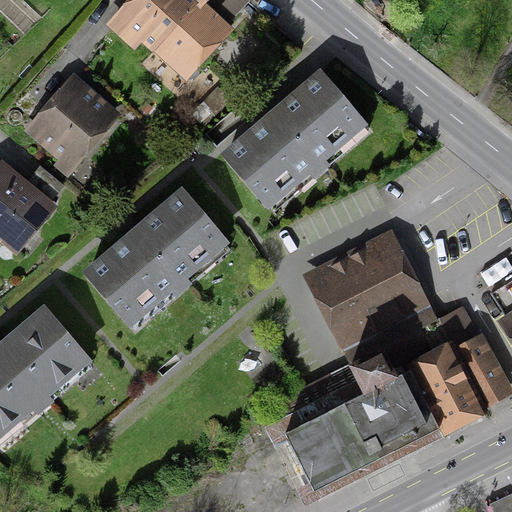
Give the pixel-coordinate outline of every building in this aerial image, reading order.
[(213,14),(224,0),(143,0),(124,24),(204,89),(244,40),(213,14)] [(313,76),(219,162),(270,218),(366,135),(313,76)] [(31,130),(72,164),(106,125),(65,91),(31,130)] [(46,210),(0,170),(0,227),(18,243),(46,210)] [(182,196),(76,282),(126,336),(227,249),(182,196)] [(314,281),(355,362),(422,327),(431,323),(390,242),(314,281)] [(511,280),(491,294),(511,326),(511,280)] [(459,310),(440,319),(484,404),(505,393),(459,310)] [(43,312),(0,346),(0,447),(86,373),(43,312)] [(439,359),(412,373),(440,429),(485,406),(484,404),(440,319),(440,318),(431,323),(422,327),(439,359)] [(401,451),(440,429),(412,373),(411,372),(397,345),(358,365),(367,384),(401,451)] [(511,511),(511,502),(496,511),(511,511)]
